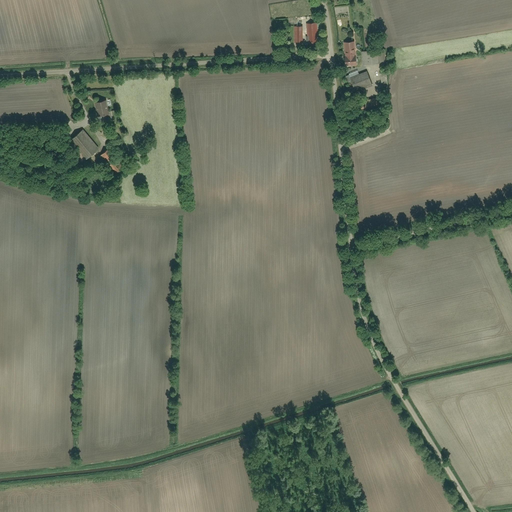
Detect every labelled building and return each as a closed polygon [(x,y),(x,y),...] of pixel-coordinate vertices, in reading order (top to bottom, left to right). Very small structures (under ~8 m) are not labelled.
[(307,24),(309,49),(319,49),(318,23),(307,24)] [(355,42),(344,42),(346,67),(357,66),(355,42)] [(361,50),(362,65),(385,64),(384,49),(361,50)] [(351,78),(356,91),(372,86),(367,72),(351,78)] [(387,72),(380,73),(382,88),(388,88),(387,72)] [(358,106),(359,113),(384,108),(382,97),(363,100),(364,105),(358,106)] [(107,100),(94,102),(97,117),(110,114),(107,100)] [(83,129),(70,140),(85,158),(98,146),(83,129)] [(109,147),(99,156),(114,173),(124,164),(109,147)]
